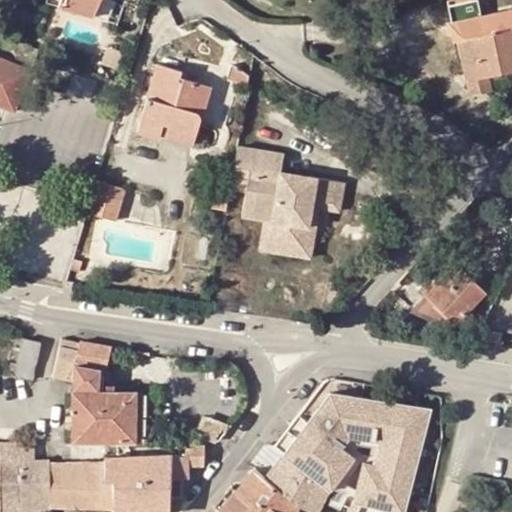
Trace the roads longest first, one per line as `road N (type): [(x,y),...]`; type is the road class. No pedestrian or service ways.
road 1 (residential): [(188,0),(208,18),(440,131),(489,174)]
road 2 (tertiary): [(229,341),(0,303)]
road 3 (residential): [(489,174),(375,292),(339,348)]
road 4 (tertiary): [(511,379),(339,348)]
road 5 (tertiary): [(195,511),(272,415)]
